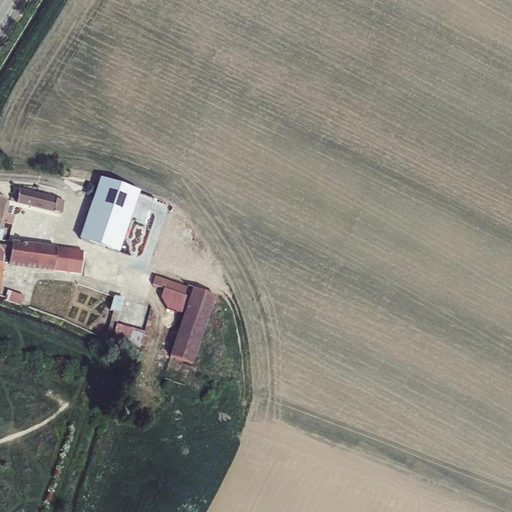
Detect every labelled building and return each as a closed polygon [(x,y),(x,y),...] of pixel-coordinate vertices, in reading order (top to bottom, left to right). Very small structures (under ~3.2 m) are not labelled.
[(100,184),(91,211),(80,243),(118,256),(119,255),(136,261),(145,230),(144,229),(153,202),(100,184)] [(63,205),(18,195),(15,208),(51,216),(60,218),(63,205)] [(145,230),(153,232),(164,236),(173,209),(153,202),(144,229),(145,230)] [(79,278),(82,257),(0,245),(3,236),(0,235),(0,227),(6,205),(0,203),(0,278),(1,268),(79,278)] [(145,230),(136,261),(143,263),(153,232),(145,230)] [(80,243),(80,244),(118,257),(118,256),(80,243)] [(151,291),(164,296),(188,304),(190,295),(154,283),(151,291)] [(6,291),(4,301),(21,304),(22,294),(6,291)] [(188,304),(164,296),(161,305),(164,314),(184,322),(190,305),(188,304)] [(171,360),(190,367),(212,303),(193,296),(190,305),(184,322),(171,360)] [(113,305),(110,319),(119,322),(123,308),(113,305)] [(129,336),(126,350),(140,353),(144,339),(129,336)]
